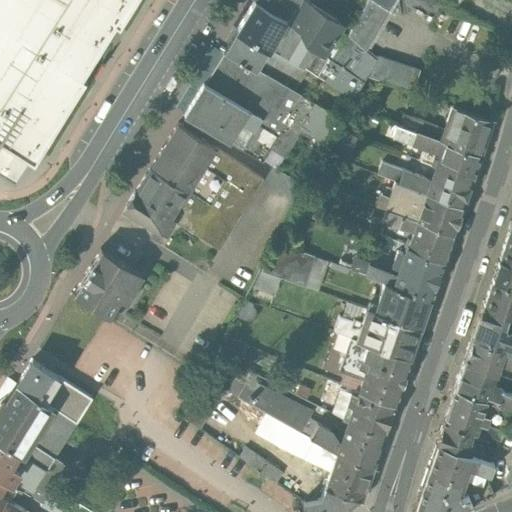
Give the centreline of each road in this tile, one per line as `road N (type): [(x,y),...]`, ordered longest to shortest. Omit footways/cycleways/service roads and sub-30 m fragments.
road 1 (residential): [(388,511),(511,118)]
road 2 (tertiary): [(24,246),(66,202),(191,0)]
